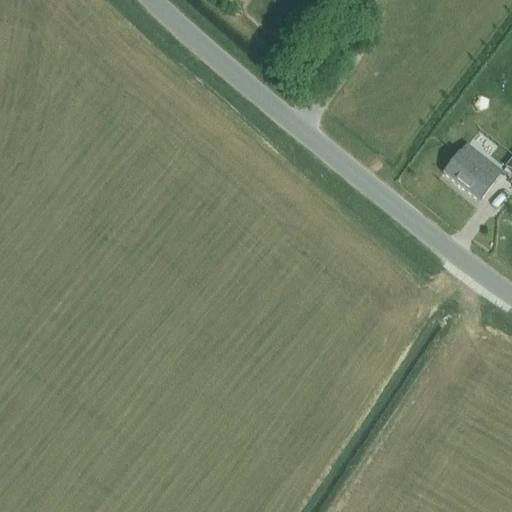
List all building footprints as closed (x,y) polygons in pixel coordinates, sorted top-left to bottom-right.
[(511,51),(509,49),(501,60),(511,68),(511,51)] [(472,123),(487,103),(470,90),(455,109),(472,123)] [(511,122),(511,112),(500,103),(492,114),(508,127),(511,122)] [(461,190),(497,144),(488,137),(474,155),(465,148),(458,158),(457,157),(443,176),(461,190)] [(497,144),(461,190),(479,205),(493,187),(493,186),(501,176),(496,172),(504,162),(499,159),(506,151),(497,144)]
